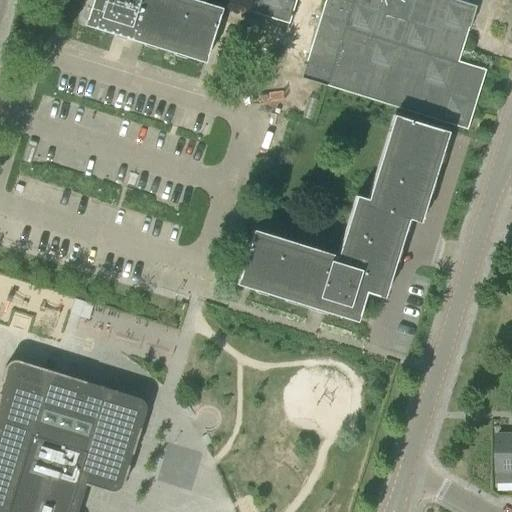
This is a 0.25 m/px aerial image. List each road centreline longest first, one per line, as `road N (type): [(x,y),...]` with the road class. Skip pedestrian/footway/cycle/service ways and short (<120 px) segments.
road 1 (residential): [(409,468),(490,211)]
road 2 (unknown): [(477,253),(425,236),(383,339)]
